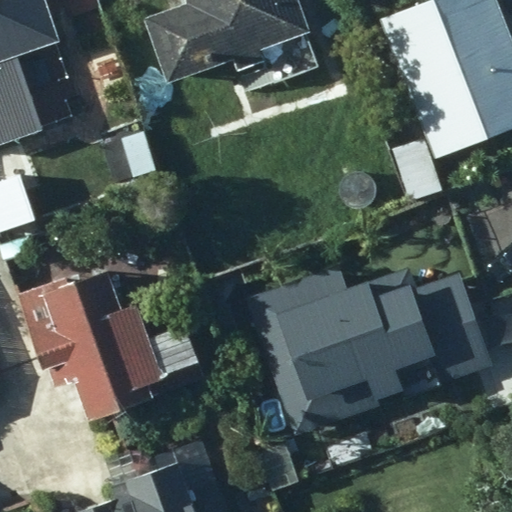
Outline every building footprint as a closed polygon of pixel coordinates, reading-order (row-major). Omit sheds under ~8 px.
[(0,0),(0,129),(28,119),(3,54),(54,35),(40,0),(0,0)] [(298,29),(287,0),(178,0),(179,1),(133,18),(153,78),(298,29)] [(511,66),(486,0),(449,0),(373,29),(415,134),(431,175),(511,144),(511,66)] [(431,175),(415,134),(379,149),(399,199),(435,185),(431,175)] [(103,303),(85,259),(0,293),(0,296),(26,363),(32,361),(40,381),(54,375),(69,412),(134,388),(131,379),(149,372),(119,296),(103,303)] [(432,379),(391,266),(341,284),(333,262),(237,296),(284,431),(432,379)] [(220,511),(192,440),(110,471),(113,480),(45,505),(47,511),(220,511)]
